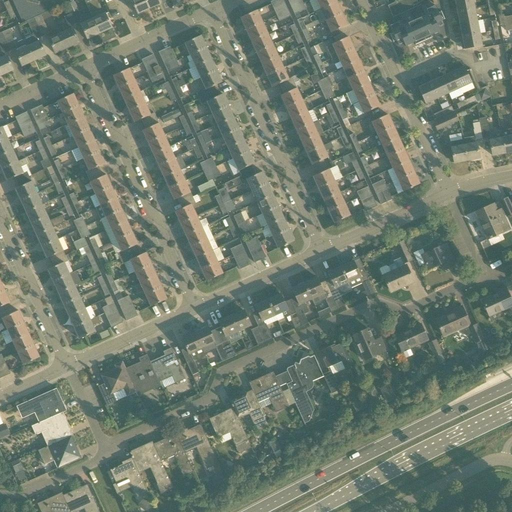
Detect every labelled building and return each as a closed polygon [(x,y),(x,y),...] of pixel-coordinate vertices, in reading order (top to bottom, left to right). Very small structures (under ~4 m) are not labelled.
[(27,1),(26,0),(14,0),(13,1),(17,11),(22,9),(27,1)] [(41,15),(51,11),(45,0),(42,0),(39,2),(39,5),(38,8),(41,15)] [(56,8),(52,0),(45,0),(51,11),(56,8)] [(129,0),(130,0),(131,0),(137,14),(149,9),(145,0),(129,0)] [(145,0),(149,9),(161,4),(159,0),(145,0)] [(276,0),(274,0),(270,2),(271,4),(275,12),(281,10),(276,0)] [(283,0),(276,0),(281,10),(287,7),(283,0)] [(296,3),(290,5),(292,10),(304,5),(302,0),(296,3)] [(316,0),(321,10),(337,2),(335,0),(316,0)] [(388,6),(393,17),(414,8),(413,6),(418,4),(416,0),(403,0),(400,1),(388,6)] [(472,0),(454,0),(457,12),(475,9),(472,0)] [(12,9),(9,1),(4,3),(8,12),(12,9)] [(28,21),(33,3),(27,2),(27,1),(22,9),(17,11),(23,23),(27,21),(28,21)] [(76,24),(81,22),(82,24),(81,25),(88,39),(99,33),(93,19),(90,13),(81,17),(74,2),(67,5),(71,14),(76,24)] [(337,2),(321,10),(326,21),(342,14),(337,2)] [(39,5),(33,3),(28,21),(34,18),(41,15),(38,8),(39,5)] [(304,5),(292,10),(294,14),(306,9),(304,5)] [(444,20),(445,20),(441,11),(440,12),(438,13),(435,6),(423,11),(425,16),(404,26),(401,21),(390,26),(393,33),(390,34),(393,42),(394,42),(396,41),(398,45),(404,43),(405,46),(414,42),(415,45),(432,38),(432,37),(431,35),(440,31),(438,27),(444,25),(442,21),(444,20)] [(281,10),(275,12),(277,17),(289,12),(287,7),(281,10)] [(12,9),(8,12),(11,19),(16,17),(12,9)] [(475,9),(457,12),(460,25),(477,21),(475,9)] [(262,22),(257,10),(241,18),(246,29),(262,22)] [(289,12),(277,17),(279,21),(291,16),(289,12)] [(71,14),(64,17),(69,27),(76,24),(71,14)] [(93,19),(99,33),(111,28),(105,14),(93,19)] [(342,14),(326,21),(331,33),(348,25),(342,14)] [(505,24),(511,23),(511,15),(504,17),(504,14),(498,15),(500,25),(505,24)] [(41,15),(34,18),(43,36),(47,34),(50,39),(49,39),(55,53),(67,48),(61,34),(58,28),(49,32),(45,23),(41,15)] [(27,21),(31,30),(34,36),(25,40),(34,61),(46,55),(40,42),(39,42),(37,39),(43,36),(34,18),(28,21),(27,21)] [(302,32),(307,30),(301,18),(297,20),(302,32)] [(460,25),(462,37),(480,34),(477,21),(460,25)] [(251,41),(268,34),(262,22),(246,29),(251,41)] [(294,35),(299,33),(294,24),(290,26),(294,35)] [(11,29),(2,33),(10,51),(15,49),(16,52),(22,66),(34,61),(25,40),(16,44),(11,35),(13,34),(11,29)] [(61,34),(67,48),(79,43),(73,29),(61,34)] [(302,32),(306,41),(311,39),(307,30),(302,32)] [(0,46),(2,51),(0,52),(0,72),(2,75),(14,70),(7,56),(6,54),(10,51),(2,33),(0,33),(0,46)] [(299,33),(294,35),(298,44),(303,42),(299,33)] [(257,53),(273,45),(268,34),(251,41),(257,53)] [(480,34),(462,37),(464,50),(482,46),(480,34)] [(190,55),(206,48),(201,36),(185,44),(190,55)] [(348,37),(332,44),(326,47),(332,59),(337,56),(354,49),(348,37)] [(262,64),(278,57),(273,45),(257,53),(262,64)] [(170,47),(164,50),(169,60),(175,57),(171,50),(170,47)] [(305,47),(300,49),(305,59),(309,57),(305,47)] [(190,55),(193,61),(188,63),(190,69),(195,67),(212,59),(206,48),(190,55)] [(354,49),(337,56),(343,68),(359,60),(354,49)] [(164,50),(158,52),(159,54),(163,62),(169,60),(164,50)] [(313,56),(317,65),(321,63),(317,54),(313,56)] [(153,55),(147,57),(152,68),(153,68),(158,65),(157,64),(154,57),(153,55)] [(147,57),(142,60),(143,63),(146,69),(146,71),(152,68),(147,57)] [(169,60),(163,62),(166,68),(177,62),(175,57),(169,60)] [(278,57),(262,64),(267,76),(284,68),(278,57)] [(313,65),(309,57),(305,59),(309,67),(313,65)] [(212,59),(195,67),(201,78),(217,71),(212,59)] [(364,72),(359,60),(343,68),(348,79),(364,72)] [(177,62),(166,68),(168,73),(179,68),(177,62)] [(321,63),(317,65),(321,74),(326,72),(321,63)] [(158,65),(153,68),(155,71),(157,75),(157,76),(162,74),(160,69),(158,65)] [(453,72),(460,88),(472,83),(471,81),(474,79),(470,70),(467,72),(464,67),(453,72)] [(284,68),(267,76),(272,87),(289,80),(284,68)] [(135,80),(129,69),(113,76),(119,88),(135,80)] [(197,94),(199,99),(220,90),(217,85),(222,82),(217,71),(201,78),(206,90),(197,94)] [(369,83),(364,72),(348,79),(353,91),(369,83)] [(453,72),(441,77),(448,94),(460,88),(453,72)] [(156,75),(150,78),(152,83),(164,78),(162,74),(157,76),(157,75),(156,75)] [(317,82),(321,91),(326,89),(322,80),(320,81),(317,74),(311,76),(314,84),(317,82)] [(292,78),(295,86),(300,84),(296,76),(292,78)] [(441,77),(429,83),(437,99),(448,94),(441,77)] [(326,89),(330,87),(326,78),(324,79),(322,80),(326,89)] [(176,90),(180,88),(176,79),(172,80),(176,90)] [(135,80),(119,88),(124,99),(140,92),(135,80)] [(168,93),(172,91),(168,82),(166,83),(164,84),(167,90),(168,93)] [(375,95),(369,83),(353,91),(358,102),(375,95)] [(426,104),(437,99),(429,83),(418,88),(426,104)] [(330,98),(332,97),(334,96),(330,87),(326,89),(330,98)] [(180,88),(176,90),(180,98),(184,96),(180,88)] [(302,100),(297,88),(281,96),(286,107),(302,100)] [(330,98),(326,89),(321,91),(326,100),(330,98)] [(222,95),(220,90),(199,99),(202,104),(207,102),(212,113),(228,106),(223,94),(222,95)] [(176,100),(172,91),(168,93),(172,102),(176,100)] [(129,111),(145,104),(140,92),(124,99),(129,111)] [(74,94),(57,102),(63,113),(79,106),(74,94)] [(380,107),(375,95),(358,102),(364,114),(380,107)] [(474,96),(465,100),(468,105),(476,101),(474,96)] [(302,100),(286,107),(291,119),(307,111),(302,100)] [(338,111),(343,109),(339,100),(334,102),(338,111)] [(459,109),(468,105),(465,100),(457,104),(459,109)] [(145,104),(129,111),(135,122),(151,115),(145,104)] [(187,114),(191,123),(195,121),(188,104),(183,106),(187,114)] [(326,106),(330,115),(334,113),(330,104),(326,106)] [(42,105),(36,108),(41,118),(47,115),(43,108),(42,105)] [(79,106),(63,113),(68,125),(84,117),(79,106)] [(212,113),(217,125),(234,117),(228,106),(212,113)] [(442,111),(444,115),(453,111),(451,107),(449,107),(443,110),(442,111)] [(36,108),(30,110),(35,120),(41,118),(36,108)] [(179,109),(171,112),(174,119),(182,116),(179,109)] [(343,109),(338,111),(346,127),(350,125),(343,109)] [(307,111),(291,119),(296,130),(313,123),(307,111)] [(444,115),(442,111),(434,114),(436,119),(444,115)] [(27,112),(21,115),(26,125),(31,122),(27,112)] [(334,124),(338,122),(334,113),(330,115),(334,124)] [(455,122),(459,121),(455,114),(452,115),(438,122),(435,123),(434,124),(437,131),(446,126),(455,122)] [(21,115),(15,117),(17,121),(20,127),(26,125),(21,115)] [(41,118),(35,120),(37,126),(49,120),(47,115),(41,118)] [(377,134),(393,126),(388,115),(372,122),(377,134)] [(183,126),(187,125),(183,116),(179,118),(183,126)] [(84,117),(68,125),(73,136),(90,129),(84,117)] [(239,129),(234,117),(217,125),(223,136),(239,129)] [(490,141),(489,141),(492,156),(505,153),(501,131),(489,133),(486,118),(479,119),(479,120),(482,139),(490,138),(490,141)] [(49,120),(37,126),(40,131),(48,127),(51,125),(49,120)] [(482,139),(479,120),(473,122),(474,123),(473,124),(474,130),(473,130),(475,137),(463,139),(467,161),(480,158),(477,143),(476,143),(475,140),(482,139)] [(195,121),(191,123),(195,132),(199,130),(195,121)] [(26,125),(20,127),(22,133),(34,127),(31,122),(26,125)] [(511,128),(501,131),(505,153),(511,151),(511,122),(511,125),(511,128)] [(143,131),(148,142),(164,135),(159,123),(143,131)] [(313,123),(296,130),(302,142),(318,135),(313,123)] [(187,125),(183,126),(187,136),(191,134),(187,125)] [(7,126),(3,128),(2,127),(0,128),(0,141),(8,138),(7,138),(12,136),(7,126)] [(393,126),(377,134),(382,145),(399,138),(393,126)] [(34,127),(22,133),(25,138),(36,132),(34,127)] [(345,136),(341,127),(336,129),(341,138),(345,136)] [(59,129),(51,132),(50,133),(53,139),(62,135),(59,129)] [(90,129),(73,136),(78,148),(95,140),(90,129)] [(244,140),(239,129),(223,136),(228,148),(244,140)] [(349,136),(353,145),(358,143),(354,134),(349,136)] [(153,154),(169,147),(164,135),(148,142),(153,154)] [(197,137),(202,146),(206,144),(202,135),(197,137)] [(318,135),(302,142),(307,153),(323,146),(318,135)] [(341,138),(345,147),(349,145),(345,136),(341,138)] [(44,139),(48,148),(52,146),(48,137),(44,139)] [(8,138),(0,141),(0,156),(13,150),(8,138)] [(387,157),(404,150),(399,138),(382,145),(387,157)] [(198,148),(194,139),(190,141),(194,150),(198,148)] [(450,142),(451,148),(454,163),(467,161),(463,139),(450,142)] [(84,159),(100,152),(95,140),(78,148),(84,159)] [(249,152),(244,140),(228,148),(233,159),(249,152)] [(40,152),(44,150),(40,141),(36,143),(40,152)] [(323,146),(307,153),(312,165),(328,158),(325,151),(333,147),(330,142),(323,146)] [(362,152),(358,143),(353,145),(358,154),(362,152)] [(206,144),(202,146),(206,155),(210,153),(206,144)] [(57,155),(52,146),(48,148),(52,157),(57,155)] [(169,147),(153,154),(159,166),(175,158),(169,147)] [(198,148),(194,150),(198,159),(202,157),(198,148)] [(13,150),(0,156),(0,164),(2,169),(18,162),(18,161),(13,150)] [(51,166),(44,150),(40,152),(44,161),(41,162),(44,169),(47,168),(51,166)] [(393,169),(409,161),(404,150),(387,157),(393,169)] [(100,152),(84,159),(89,171),(105,163),(100,152)] [(255,164),(249,152),(233,159),(238,171),(255,164)] [(352,162),(356,171),(360,169),(353,153),(343,158),(346,165),(352,162)] [(360,158),(364,168),(368,166),(364,156),(360,158)] [(18,162),(2,169),(7,181),(23,173),(21,167),(28,164),(25,158),(18,161),(18,162)] [(175,158),(159,166),(164,177),(180,170),(175,158)] [(210,170),(216,167),(212,158),(206,160),(210,170)] [(58,171),(63,169),(59,160),(54,162),(58,171)] [(206,160),(200,163),(204,173),(210,170),(206,160)] [(398,180),(414,173),(409,161),(393,169),(398,180)] [(368,166),(364,168),(368,177),(372,175),(368,166)] [(210,170),(214,179),(220,176),(216,167),(210,170)] [(63,169),(58,171),(62,179),(66,177),(63,169)] [(318,188),(334,181),(329,169),(313,177),(318,188)] [(364,178),(360,169),(356,171),(360,180),(364,178)] [(180,170),(164,177),(169,189),(185,181),(180,170)] [(204,173),(208,181),(214,179),(210,170),(204,173)] [(252,191),(268,183),(263,172),(246,179),(252,191)] [(420,184),(414,173),(398,180),(403,192),(420,184)] [(51,176),(55,185),(59,183),(55,174),(51,176)] [(90,183),(95,194),(112,187),(106,175),(90,183)] [(231,181),(234,188),(245,183),(244,181),(241,176),(235,179),(231,181)] [(386,186),(383,180),(371,185),(374,191),(386,186)] [(185,181),(169,189),(174,200),(190,193),(185,181)] [(334,181),(318,188),(324,200),(340,193),(334,181)] [(37,193),(32,182),(16,189),(21,201),(37,193)] [(59,183),(55,185),(59,194),(63,192),(59,183)] [(257,202),(273,195),(268,183),(252,191),(257,202)] [(376,196),(382,193),(388,190),(386,186),(374,191),(376,196)] [(117,198),(112,187),(95,194),(100,205),(100,206),(117,198)] [(357,192),(359,198),(371,193),(368,187),(357,192)] [(225,188),(218,191),(220,195),(224,204),(231,200),(225,188)] [(388,190),(382,193),(386,202),(392,200),(388,190)] [(37,193),(21,201),(26,212),(42,205),(37,193)] [(69,195),(73,204),(78,202),(73,193),(69,195)] [(340,193),(324,200),(329,212),(345,204),(340,193)] [(367,200),(373,197),(371,193),(359,198),(361,202),(367,200)] [(382,193),(376,196),(381,205),(386,202),(382,193)] [(215,197),(219,206),(223,204),(219,195),(215,197)] [(273,195),(257,202),(262,214),(279,207),(273,195)] [(61,199),(65,208),(70,206),(65,197),(61,199)] [(367,200),(371,209),(377,206),(373,197),(367,200)] [(122,210),(117,198),(100,206),(100,205),(96,207),(101,219),(106,217),(122,210)] [(511,214),(511,209),(508,201),(507,198),(500,202),(507,217),(511,214)] [(228,213),(231,211),(236,209),(231,200),(223,204),(228,213)] [(367,200),(361,202),(366,212),(371,209),(367,200)] [(78,202),(73,204),(77,213),(82,211),(78,202)] [(180,223),(197,216),(191,204),(175,212),(180,223)] [(228,213),(223,204),(219,206),(220,208),(216,210),(220,219),(229,215),(228,213)] [(334,223),(350,216),(345,204),(329,212),(334,223)] [(497,211),(494,204),(475,213),(487,240),(510,229),(501,209),(497,211)] [(42,205),(26,212),(31,224),(48,216),(42,205)] [(74,215),(70,206),(65,208),(69,217),(74,215)] [(284,218),(279,207),(262,214),(268,226),(284,218)] [(127,221),(122,210),(106,217),(111,229),(127,221)] [(238,225),(245,222),(241,213),(234,216),(238,225)] [(48,216),(31,224),(37,235),(53,228),(53,227),(65,222),(62,215),(50,221),(48,216)] [(197,216),(180,223),(186,235),(202,228),(197,216)] [(80,218),(78,219),(82,228),(86,226),(82,217),(80,218)] [(230,218),(225,220),(228,226),(229,229),(234,227),(230,218)] [(284,218),(268,226),(273,237),(289,230),(284,218)] [(76,220),(74,221),(78,230),(82,228),(78,219),(76,220)] [(111,229),(116,240),(133,233),(127,221),(111,229)] [(245,222),(238,225),(241,233),(249,230),(245,222)] [(86,226),(82,228),(86,237),(88,236),(90,235),(86,226)] [(238,235),(234,227),(229,229),(233,237),(238,235)] [(53,228),(37,235),(42,247),(58,239),(53,228)] [(86,237),(82,228),(78,230),(82,239),(84,238),(86,237)] [(202,228),(186,235),(191,247),(207,239),(202,228)] [(273,237),(278,248),(278,249),(294,241),(289,230),(273,237)] [(138,245),(133,233),(116,240),(121,252),(118,254),(120,259),(135,252),(133,247),(138,245)] [(257,237),(245,242),(248,248),(259,243),(257,237)] [(82,239),(73,243),(77,251),(79,250),(83,248),(88,246),(84,238),(82,239)] [(58,239),(42,247),(47,258),(63,251),(58,239)] [(90,241),(94,250),(99,248),(95,239),(90,241)] [(207,239),(191,247),(196,258),(212,251),(207,239)] [(394,245),(403,264),(412,260),(404,240),(394,245)] [(256,251),(264,247),(262,242),(259,243),(248,248),(250,253),(256,251)] [(241,244),(230,249),(233,255),(244,250),(241,244)] [(420,266),(425,264),(428,270),(440,264),(443,271),(456,265),(446,244),(425,254),(422,249),(413,253),(420,266)] [(88,246),(83,248),(87,255),(91,264),(95,262),(88,246)] [(264,254),(267,253),(264,247),(256,251),(260,260),(266,258),(264,254)] [(106,265),(99,248),(94,250),(102,267),(106,265)] [(235,260),(241,258),(247,255),(244,250),(233,255),(235,260)] [(212,251),(196,258),(202,270),(218,262),(212,251)] [(250,253),(254,263),(260,260),(256,251),(250,253)] [(137,257),(135,252),(120,259),(122,263),(130,260),(135,272),(151,264),(146,253),(137,257)] [(245,267),(251,264),(247,255),(241,258),(245,267)] [(235,260),(238,267),(239,270),(245,267),(241,258),(235,260)] [(375,293),(370,284),(363,267),(357,269),(353,261),(341,267),(348,283),(351,288),(362,283),(364,287),(368,296),(375,293)] [(53,281),(69,274),(64,262),(48,270),(53,281)] [(99,271),(95,262),(91,264),(95,273),(99,271)] [(218,262),(202,270),(207,281),(223,274),(218,262)] [(135,272),(140,283),(157,276),(151,264),(135,272)] [(414,282),(406,264),(391,271),(389,267),(386,266),(380,268),(380,270),(382,275),(383,275),(390,291),(403,285),(404,287),(414,282)] [(341,267),(328,273),(331,279),(325,281),(332,296),(338,309),(345,306),(341,297),(337,288),(348,283),(341,267)] [(76,271),(69,274),(53,281),(58,293),(75,285),(81,283),(76,271)] [(105,274),(109,284),(114,281),(110,272),(105,274)] [(162,288),(157,276),(140,283),(146,295),(162,288)] [(101,287),(106,285),(102,277),(97,279),(101,287)] [(327,299),(324,293),(317,278),(304,284),(311,299),(314,304),(325,299),(330,310),(319,315),(320,318),(338,309),(332,296),(327,299)] [(118,290),(114,281),(109,284),(113,293),(118,290)] [(301,326),(308,323),(304,314),(309,312),(304,302),(311,299),(304,284),(292,289),(296,297),(290,300),(301,326)] [(75,285),(58,293),(64,304),(80,297),(75,285)] [(110,294),(106,285),(101,287),(105,296),(110,294)] [(489,316),(500,311),(511,305),(511,302),(505,287),(495,291),(497,295),(482,301),(489,316)] [(167,299),(162,288),(146,295),(151,307),(167,299)] [(0,307),(11,303),(5,291),(0,293),(0,307)] [(280,294),(268,300),(275,315),(282,312),(285,318),(289,316),(295,329),(301,326),(290,300),(284,303),(280,294)] [(131,301),(129,296),(117,301),(120,307),(131,301)] [(80,297),(64,304),(69,316),(85,309),(80,297)] [(257,324),(258,327),(265,342),(273,339),(265,323),(264,324),(263,321),(275,315),(268,300),(256,306),(258,312),(253,315),(257,324)] [(122,312),(128,309),(134,307),(131,301),(120,307),(122,312)] [(114,303),(102,308),(105,314),(116,308),(114,303)] [(436,320),(437,321),(435,323),(437,328),(440,328),(443,337),(458,330),(459,332),(466,336),(472,333),(477,343),(484,340),(477,324),(471,327),(470,325),(462,306),(453,310),(454,312),(436,320)] [(138,316),(137,313),(134,307),(128,309),(132,318),(138,316)] [(107,319),(113,316),(119,313),(116,308),(105,314),(107,319)] [(85,309),(69,316),(74,328),(90,320),(85,309)] [(122,312),(127,321),(132,318),(128,309),(122,312)] [(8,330),(24,322),(19,311),(2,318),(8,330)] [(231,316),(238,331),(251,325),(244,311),(231,316)] [(117,325),(123,323),(119,313),(113,316),(117,325)] [(90,320),(74,328),(80,339),(96,332),(93,325),(100,322),(97,316),(90,320)] [(107,319),(111,328),(117,325),(113,316),(107,319)] [(221,327),(215,330),(228,359),(236,356),(229,341),(240,336),(238,331),(231,316),(219,322),(221,327)] [(24,322),(8,330),(13,342),(29,334),(24,322)] [(411,347),(427,340),(421,325),(395,336),(402,351),(400,352),(403,357),(405,358),(413,355),(414,352),(411,347)] [(222,362),(228,359),(215,330),(210,332),(208,327),(195,333),(205,355),(216,349),(218,353),(222,362)] [(258,346),(265,342),(258,327),(251,330),(258,346)] [(381,339),(374,341),(369,329),(353,336),(364,361),(386,351),(381,339)] [(205,355),(195,333),(182,339),(191,358),(186,361),(192,375),(199,372),(193,360),(194,359),(198,360),(202,359),(205,355)] [(29,334),(13,342),(18,353),(35,346),(29,334)] [(434,357),(442,353),(436,340),(428,343),(434,357)] [(251,341),(244,344),(247,350),(253,347),(251,341)] [(333,375),(352,366),(342,343),(331,348),(330,346),(320,351),(329,372),(323,375),(323,376),(331,394),(340,390),(333,375)] [(18,353),(23,365),(40,357),(35,346),(18,353)] [(177,383),(185,379),(171,348),(163,352),(165,355),(150,362),(159,383),(174,376),(177,383)] [(126,369),(136,393),(151,386),(153,390),(161,386),(159,383),(150,362),(147,355),(139,358),(140,362),(126,369)] [(323,376),(323,375),(314,355),(310,357),(308,356),(300,360),(299,364),(295,363),(294,365),(287,368),(287,370),(292,382),(286,385),(304,424),(309,422),(312,412),(313,413),(314,410),(306,392),(310,390),(312,388),(313,385),(313,382),(312,381),(323,376)] [(98,387),(107,406),(116,402),(113,395),(124,390),(127,397),(136,393),(126,369),(123,361),(114,365),(116,369),(101,375),(105,384),(98,387)] [(0,367),(5,377),(10,374),(6,365),(0,367)] [(275,413),(289,407),(273,372),(249,383),(252,390),(257,400),(261,408),(271,403),(275,413)] [(391,387),(381,392),(385,400),(395,396),(395,395),(391,387)] [(17,406),(21,416),(22,419),(35,413),(39,423),(63,413),(67,411),(57,388),(17,406)] [(257,400),(252,390),(229,401),(233,408),(237,417),(250,411),(256,425),(254,426),(257,432),(269,426),(261,408),(257,400)] [(365,400),(353,406),(356,412),(369,406),(365,400)] [(325,410),(331,413),(334,407),(328,404),(325,410)] [(232,438),(236,446),(239,453),(251,448),(248,440),(237,417),(233,408),(225,411),(225,412),(210,419),(213,427),(209,428),(213,436),(217,434),(217,436),(231,429),(234,437),(232,438)] [(63,413),(39,423),(32,426),(35,435),(47,430),(53,444),(72,436),(73,435),(63,413)] [(0,425),(0,437),(0,438),(9,434),(10,434),(5,423),(0,425)] [(201,424),(177,435),(185,453),(196,448),(206,470),(219,464),(201,424)] [(185,453),(177,435),(166,439),(166,440),(154,445),(154,446),(161,462),(174,455),(184,476),(193,472),(185,453)] [(44,465),(54,460),(58,469),(82,458),(72,436),(53,444),(38,451),(44,465)] [(280,450),(276,440),(270,443),(274,453),(280,450)] [(132,458),(138,471),(151,465),(159,483),(157,484),(161,494),(173,489),(161,462),(154,446),(154,445),(152,442),(152,443),(130,453),(132,458)] [(138,471),(132,458),(126,461),(127,463),(110,470),(110,471),(107,472),(113,485),(116,483),(117,484),(129,478),(137,497),(148,492),(138,471)] [(16,474),(23,470),(20,463),(13,467),(16,474)] [(99,511),(87,484),(63,495),(70,511),(85,504),(88,511),(99,511)] [(70,511),(63,495),(62,493),(50,498),(50,499),(39,504),(41,511),(70,511)] [(144,498),(138,505),(145,511),(151,504),(144,498)]
